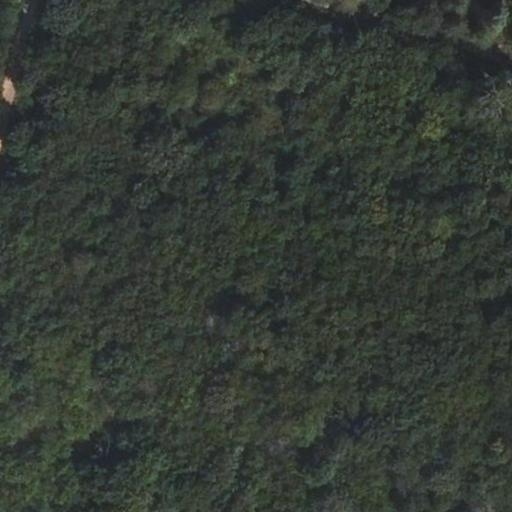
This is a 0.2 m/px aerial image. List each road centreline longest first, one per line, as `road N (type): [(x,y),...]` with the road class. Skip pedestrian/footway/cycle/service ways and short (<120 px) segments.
road 1 (track): [(511,67),(262,0)]
road 2 (unknown): [(31,0),(0,116)]
